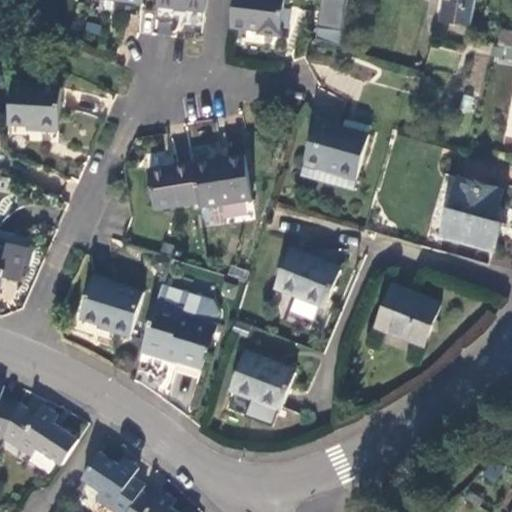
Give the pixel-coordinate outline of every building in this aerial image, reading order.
[(187,24),(202,26),(205,0),(156,0),(155,5),(173,9),(171,22),(187,24)] [(282,0),(233,0),(230,27),(245,29),(259,31),(259,33),(278,35),(282,0)] [(317,0),(315,38),(341,41),(345,0),(317,0)] [(435,0),(432,19),(441,20),(444,0),(435,0)] [(444,0),(441,20),(469,26),(474,0),(444,0)] [(511,33),(500,31),(497,45),(511,48),(511,33)] [(427,63),(456,68),(460,50),(430,44),(427,63)] [(60,87),(10,84),(7,126),(37,127),(37,131),(57,132),(58,112),(60,87)] [(353,190),(368,136),(315,121),(313,131),(300,176),(353,190)] [(215,159),(191,163),(197,203),(198,207),(251,200),(244,155),(215,159)] [(153,209),(197,203),(191,163),(163,167),(147,170),(153,209)] [(440,237),(492,252),(501,224),(488,219),(493,205),(497,207),(502,191),(457,179),(440,237)] [(25,249),(0,243),(0,284),(2,278),(3,273),(18,277),(21,264),(25,249)] [(339,271),(289,250),(274,288),(324,308),(339,271)] [(17,283),(18,277),(3,273),(2,278),(17,283)] [(143,294),(92,278),(86,297),(79,319),(111,329),(111,332),(130,338),(143,294)] [(188,293),(161,285),(140,352),(168,360),(201,371),(208,348),(209,348),(217,326),(213,325),(217,314),(211,301),(188,293)] [(441,305),(392,285),(375,328),(423,348),(441,305)] [(229,391),(279,411),(294,372),(244,353),(229,391)] [(0,438),(3,439),(18,404),(0,397),(0,394),(2,387),(0,386),(0,438)] [(35,415),(18,404),(3,439),(30,457),(36,448),(61,465),(77,439),(52,423),(57,416),(49,410),(42,405),(35,415)] [(87,511),(127,511),(141,492),(144,487),(132,479),(138,469),(122,459),(117,466),(98,453),(81,479),(100,492),(87,511)] [(175,511),(170,509),(175,501),(167,495),(159,490),(153,499),(141,492),(127,511),(175,511)]
